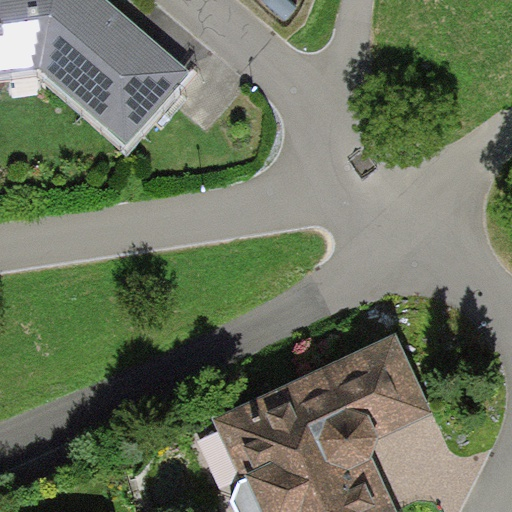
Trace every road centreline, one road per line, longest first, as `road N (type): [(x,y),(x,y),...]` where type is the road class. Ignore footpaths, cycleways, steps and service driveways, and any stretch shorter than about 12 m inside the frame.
road 1 (residential): [(0,438),(367,254),(408,209)]
road 2 (residential): [(408,209),(291,201),(0,247)]
road 3 (residential): [(182,0),(326,132)]
road 4 (residential): [(511,316),(408,209)]
road 5 (unclassified): [(326,132),(370,0)]
road 6 (residential): [(408,209),(511,123)]
